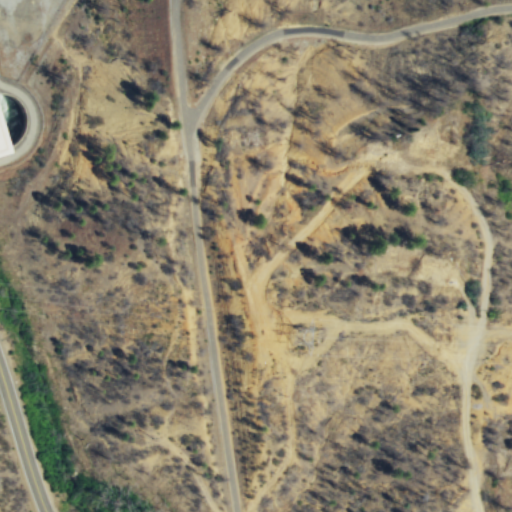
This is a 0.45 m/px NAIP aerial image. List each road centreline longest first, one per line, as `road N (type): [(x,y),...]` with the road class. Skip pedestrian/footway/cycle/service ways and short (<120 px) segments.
road 1 (tertiary): [(0,349),(53,511)]
road 2 (residential): [(478,329),(491,242),(467,187)]
road 3 (residential): [(460,450),(478,329)]
